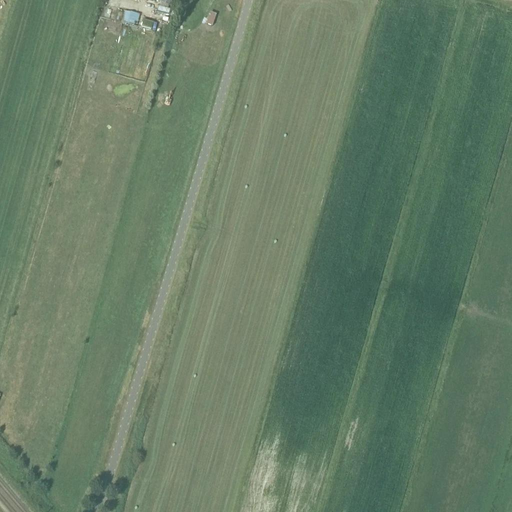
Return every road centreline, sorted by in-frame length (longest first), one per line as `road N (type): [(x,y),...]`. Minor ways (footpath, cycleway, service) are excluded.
road 1 (unclassified): [(94,511),(247,0)]
road 2 (track): [(393,292),(511,325)]
